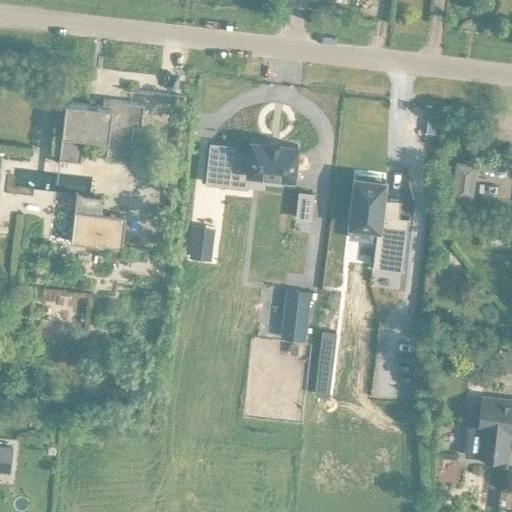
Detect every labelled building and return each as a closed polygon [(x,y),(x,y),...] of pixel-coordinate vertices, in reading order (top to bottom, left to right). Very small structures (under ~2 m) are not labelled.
[(107,164),(107,165),(132,168),(136,136),(144,137),(147,113),(106,108),(105,116),(68,111),(62,160),(84,163),(86,147),(110,150),(108,164),(107,164)] [(213,153),(209,192),(232,195),(249,197),(250,187),(269,189),(295,192),(296,187),(297,187),(300,155),(282,153),(271,152),(253,150),(252,163),(238,161),(239,155),(213,153)] [(461,173),(457,205),(473,207),(477,175),(461,173)] [(358,186),(353,234),(380,237),(375,275),(405,279),(411,227),(401,226),(403,210),(385,208),(388,190),(382,189),(382,185),(361,182),(360,186),(358,186)] [(302,201),(299,227),(313,229),(316,203),(302,201)] [(73,252),(125,258),(129,225),(77,220),(73,252)] [(197,234),(192,266),(213,269),(217,237),(197,234)] [(301,300),(296,348),(308,349),(313,302),(301,300)] [(325,340),(324,353),(338,355),(339,342),(325,340)] [(322,366),(320,377),(335,378),(336,368),(322,366)] [(470,436),(467,465),(481,466),(482,460),(497,462),(498,458),(510,459),(511,442),(511,409),(485,406),(481,438),(470,436)] [(0,479),(2,480),(5,457),(16,458),(16,457),(0,454),(0,479)]
